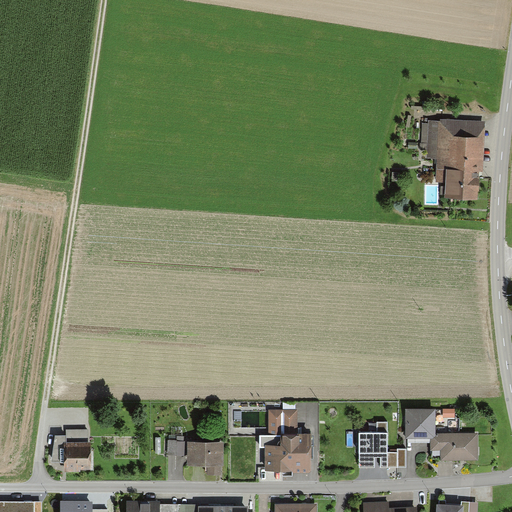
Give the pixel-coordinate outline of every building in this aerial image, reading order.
[(475,201),(478,120),(442,119),(441,126),(422,125),(421,147),(428,147),(428,156),(440,157),(439,200),(475,201)] [(443,409),(443,418),(455,417),(455,408),(443,409)] [(406,409),(406,439),(430,439),(434,439),(436,435),(436,409),(406,409)] [(260,436),(260,448),(266,448),(265,472),(311,472),(312,434),(297,433),(298,412),(270,411),(269,436),(260,436)] [(375,467),(375,457),(380,457),(380,467),(398,467),(397,452),(387,452),(387,422),(377,422),(377,434),(360,434),(360,467),(375,467)] [(65,472),(81,472),(81,469),(91,469),(90,443),(88,442),(88,429),(66,429),(66,436),(55,436),(52,462),(65,463),(65,472)] [(441,461),(478,460),(478,434),(436,435),(434,439),(430,439),(431,450),(432,450),(433,459),(441,459),(441,461)] [(167,455),(185,456),(185,441),(176,441),(168,440),(167,455)] [(187,443),(187,466),(207,466),(207,475),(223,475),(223,466),(224,466),(224,443),(187,443)] [(397,452),(398,467),(406,467),(406,449),(397,449),(397,452)] [(29,502),(0,501),(0,511),(41,511),(41,502),(29,502)] [(92,511),(92,509),(92,501),(61,501),(60,511),(92,511)] [(126,511),(177,511),(178,504),(160,504),(160,501),(127,501),(126,511)] [(417,511),(417,505),(389,507),(389,501),(363,502),(363,511),(417,511)] [(449,505),(438,504),(436,511),(469,511),(470,502),(461,501),(461,506),(449,505)] [(477,511),(478,503),(470,502),(469,511),(477,511)]
